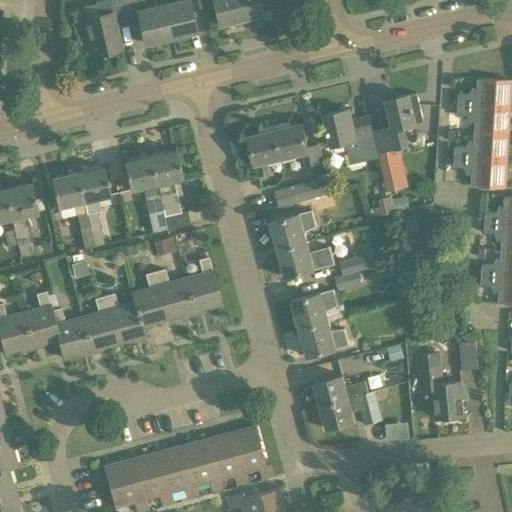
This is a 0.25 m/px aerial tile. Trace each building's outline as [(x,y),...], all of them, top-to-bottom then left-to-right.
[(100,0),(96,1),(98,13),(85,16),(89,35),(78,38),(82,56),(120,47),(112,16),(125,13),(122,0),(100,0)] [(162,3),(148,7),(146,0),(122,0),(125,13),(137,10),(145,42),(170,36),(162,3)] [(175,0),(162,3),(170,36),(195,31),(187,0),(175,0)] [(212,0),(219,25),(262,14),(258,0),(212,0)] [(458,104),(509,107),(511,80),(477,78),(477,89),(473,87),(469,95),(458,94),(458,104)] [(389,190),(391,190),(396,189),(391,162),(387,163),(386,155),(397,153),(395,144),(404,142),(401,127),(416,124),(416,123),(424,122),(417,93),(409,95),(409,94),(386,99),(392,128),(390,128),(390,127),(374,130),(381,157),(382,156),(389,190)] [(509,107),(458,104),(457,114),(468,115),(471,122),(475,121),(474,131),(508,133),(509,107)] [(370,114),(352,117),(350,109),(324,115),(331,146),(346,142),(348,154),(345,154),(347,165),(351,168),(362,166),(365,160),(381,157),(374,130),(373,130),(370,114)] [(288,122),(274,126),(281,158),(302,153),(305,167),(324,163),(320,142),(306,145),(301,124),(289,126),(288,122)] [(258,129),(259,133),(248,136),(254,164),(256,164),(258,176),(269,174),(266,161),(281,158),(274,126),(258,129)] [(455,146),(454,157),(506,160),(508,133),(474,131),(473,142),(469,140),(465,147),(455,146)] [(174,149),(149,154),(167,229),(190,223),(187,209),(180,211),(173,179),(181,178),(174,149)] [(167,229),(149,154),(123,160),(130,190),(143,187),(153,232),(167,229)] [(506,160),(454,157),(454,167),(464,167),(467,175),(472,173),(471,185),(504,187),(506,160)] [(100,209),(98,197),(109,195),(102,165),(77,171),(94,246),(104,243),(96,210),(100,209)] [(94,246),(77,171),(51,178),(57,202),(58,207),(73,203),(75,215),(77,214),(85,248),(94,246)] [(293,185),(298,201),(313,197),(317,213),(336,208),(332,192),(333,192),(328,176),(293,185)] [(30,182),(4,188),(11,218),(13,228),(14,228),(17,243),(20,256),(34,253),(25,214),(36,212),(30,182)] [(298,201),(293,185),(274,190),(278,206),(298,201)] [(4,188),(0,189),(0,220),(11,218),(4,188)] [(393,211),(390,196),(378,198),(380,206),(374,207),(375,214),(393,211)] [(409,207),(406,196),(400,198),(392,200),(394,208),(395,211),(409,207)] [(485,222),(511,223),(511,196),(504,196),(504,208),(500,205),(496,213),(485,212),(485,222)] [(312,210),(299,213),(270,221),(278,249),(305,242),(302,232),(304,232),(316,226),(312,210)] [(415,215),(404,218),(407,232),(419,229),(415,215)] [(511,223),(485,222),(484,232),(495,233),(498,241),(502,239),(501,249),(511,250),(511,223)] [(192,243),(205,242),(203,227),(190,228),(192,243)] [(14,228),(13,228),(5,230),(8,245),(17,243),(14,228)] [(157,253),(177,251),(176,236),(156,238),(157,253)] [(305,242),(278,249),(285,278),(314,270),(314,269),(335,263),(330,246),(308,252),(305,242)] [(343,274),(358,270),(373,266),(368,248),(353,252),(354,256),(339,260),(343,274)] [(482,264),(481,275),(511,276),(511,250),(501,249),(501,260),(497,258),(493,265),(482,264)] [(186,278),(195,313),(222,305),(209,257),(198,260),(202,273),(186,278)] [(358,270),(343,274),(335,276),(339,289),(367,281),(368,285),(395,277),(392,267),(360,276),(358,270)] [(195,313),(186,278),(169,282),(165,269),(155,272),(168,320),(195,313)] [(168,320),(155,272),(146,275),(149,288),(132,293),(134,302),(142,327),(168,320)] [(511,276),(481,275),(481,285),(491,285),(494,293),(499,292),(498,303),(511,303),(511,276)] [(334,288),(320,292),(291,300),(299,329),(328,321),(325,310),(339,305),(334,288)] [(58,339),(52,310),(47,291),(36,294),(40,307),(23,312),(32,347),(58,339)] [(142,327),(134,302),(118,307),(114,294),(105,296),(117,344),(145,337),(142,327)] [(99,311),(81,316),(91,351),(117,344),(105,296),(95,299),(99,311)] [(32,347),(23,312),(6,317),(3,303),(0,304),(0,333),(5,354),(32,347)] [(61,308),(52,310),(58,339),(63,358),(91,351),(81,316),(65,321),(61,308)] [(328,321),(299,329),(307,357),(335,349),(349,345),(345,327),(330,330),(328,321)] [(460,341),(462,369),(477,368),(475,340),(460,341)] [(461,380),(443,382),(441,350),(417,351),(420,391),(434,390),(437,418),(465,415),(461,380)] [(365,380),(345,385),(342,375),(314,383),(320,406),(348,398),(358,395),(375,391),(375,389),(368,391),(365,380)] [(375,391),(358,395),(362,407),(361,407),(365,425),(383,421),(375,391)] [(358,396),(320,406),(326,429),(354,422),(351,409),(361,407),(358,396)] [(2,412),(0,412),(0,441),(10,439),(2,412)] [(254,424),(229,431),(243,482),(247,481),(244,469),(257,466),(261,478),(273,474),(269,462),(265,464),(254,424)] [(243,482),(229,431),(204,438),(216,490),(223,488),(219,476),(232,473),(235,484),(243,482)] [(216,490),(204,438),(179,445),(192,496),(198,495),(195,483),(207,479),(210,491),(216,490)] [(10,439),(0,441),(0,470),(7,468),(17,466),(10,439)] [(192,496),(179,445),(153,451),(166,503),(172,501),(169,490),(182,486),(186,498),(192,496)] [(166,503),(153,451),(128,458),(142,510),(148,508),(145,496),(157,493),(160,505),(166,503)] [(142,510),(128,458),(103,465),(114,505),(133,500),(136,511),(142,510)] [(0,470),(0,498),(15,495),(7,468),(0,470)] [(281,511),(285,511),(278,486),(239,496),(238,492),(226,495),(230,507),(240,504),(241,511),(281,511)] [(19,511),(15,495),(0,498),(0,511),(19,511)]
